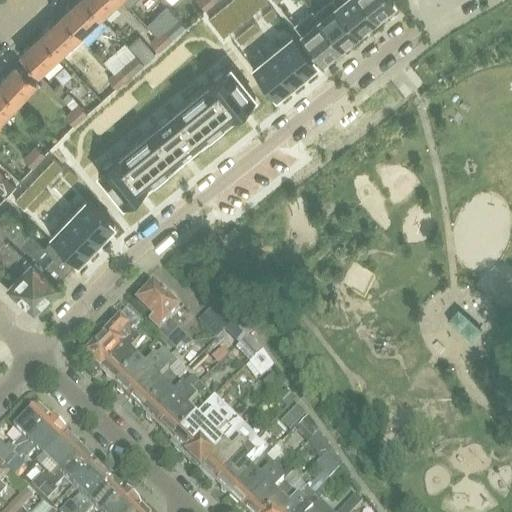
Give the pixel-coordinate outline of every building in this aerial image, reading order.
[(79,34),(100,15),(85,0),(77,0),(61,15),(79,34)] [(85,0),(100,15),(116,0),(85,0)] [(196,0),(194,2),(203,13),(212,4),(208,0),(196,0)] [(242,6),(237,0),(229,0),(228,1),(236,10),(242,6)] [(256,0),(248,0),(248,1),(255,10),(261,5),(256,0)] [(334,0),(337,4),(358,30),(376,16),(362,0),(334,0)] [(362,0),(376,16),(394,2),(392,0),(362,0)] [(236,10),(228,1),(222,6),(230,15),(236,10)] [(248,1),(242,6),(249,15),(255,10),(248,1)] [(337,4),(319,18),(340,45),(358,30),(337,4)] [(230,15),(222,6),(217,11),(224,20),(230,15)] [(242,6),(236,10),(243,20),(249,15),(242,6)] [(268,20),(277,13),(272,7),(263,14),(268,20)] [(243,20),(236,10),(230,15),(237,24),(243,20)] [(224,20),(217,11),(210,16),(218,25),(224,20)] [(61,15),(41,34),(59,53),(60,51),(67,59),(85,43),(78,35),(79,34),(61,15)] [(237,24),(230,15),(224,20),(231,29),(237,24)] [(177,17),(156,35),(165,45),(186,27),(177,17)] [(296,25),(322,59),(340,45),(319,18),(311,24),(306,18),(296,25)] [(224,20),(218,25),(225,34),(231,29),(224,20)] [(250,35),(259,27),(254,21),(245,28),(250,35)] [(241,42),(250,35),(245,28),(236,36),(241,42)] [(293,33),(279,44),(303,74),(317,63),(293,33)] [(19,54),(37,73),(59,53),(41,34),(19,54)] [(143,64),(155,53),(139,35),(127,45),(136,55),(143,64)] [(149,40),(158,51),(165,45),(156,35),(149,40)] [(279,44),(266,54),(290,84),(303,74),(279,44)] [(266,54),(252,66),(276,96),(290,84),(266,54)] [(136,55),(116,73),(124,82),(143,64),(136,55)] [(36,80),(17,63),(0,82),(18,99),(36,80)] [(230,66),(98,172),(123,204),(142,188),(146,192),(148,190),(144,186),(160,174),(163,178),(165,176),(162,172),(177,160),(181,164),(183,162),(179,158),(198,143),(202,147),(204,145),(200,141),(216,128),(219,132),(221,131),(218,127),(233,114),(237,118),(239,117),(235,113),(255,97),(230,66)] [(116,88),(124,82),(116,73),(114,71),(107,78),(116,88)] [(141,103),(163,79),(154,72),(133,96),(141,103)] [(0,82),(0,115),(1,117),(18,99),(0,82)] [(88,114),(79,103),(69,91),(62,97),(72,108),(81,119),(88,114)] [(71,122),(74,125),(81,119),(72,108),(65,114),(63,113),(57,118),(65,127),(71,122)] [(35,144),(29,151),(39,160),(46,153),(35,144)] [(23,158),(33,167),(39,160),(29,151),(23,158)] [(60,169),(52,160),(46,166),(55,174),(60,169)] [(55,174),(46,166),(41,171),(50,180),(55,174)] [(77,177),(69,168),(63,174),(72,183),(77,177)] [(50,180),(41,171),(36,177),(44,185),(50,180)] [(0,176),(0,191),(6,196),(16,185),(3,173),(0,176)] [(44,185),(36,177),(30,182),(39,191),(43,186),(44,185)] [(39,191),(30,182),(25,188),(34,196),(35,195),(39,191)] [(39,191),(35,195),(41,201),(49,192),(43,186),(39,191)] [(34,196),(25,188),(20,193),(29,202),(34,196)] [(20,193),(15,199),(23,207),(27,204),(29,202),(20,193)] [(29,202),(27,204),(32,209),(41,201),(35,195),(34,196),(29,202)] [(86,197),(74,209),(102,236),(114,223),(86,197)] [(49,242),(44,247),(30,233),(4,209),(0,213),(0,276),(21,296),(19,298),(27,305),(30,301),(31,300),(36,300),(36,301),(40,304),(47,297),(44,295),(74,265),(49,242)] [(74,209),(62,222),(90,248),(102,236),(74,209)] [(62,222),(50,234),(78,261),(90,248),(62,222)] [(153,286),(135,305),(147,316),(144,320),(177,350),(181,345),(185,348),(193,344),(169,322),(180,311),(153,286)] [(216,303),(199,322),(218,341),(221,338),(235,323),(241,318),(234,314),(235,314),(223,307),(216,303)] [(127,312),(121,320),(94,348),(92,347),(85,355),(86,356),(86,360),(85,361),(94,369),(95,368),(100,373),(143,327),(127,312)] [(100,372),(115,386),(138,361),(131,354),(140,344),(136,341),(139,338),(137,336),(145,329),(143,327),(100,373),(100,372)] [(247,363),(260,350),(248,337),(235,349),(247,363)] [(115,386),(129,400),(170,357),(162,349),(145,367),(138,361),(115,386)] [(260,350),(247,363),(249,365),(260,380),(274,368),(262,351),(260,350)] [(129,400),(144,414),(168,389),(160,381),(177,363),(170,357),(129,400)] [(144,414),(158,428),(199,385),(191,377),(174,395),(168,389),(144,414)] [(158,428),(172,442),(196,417),(196,416),(189,409),(206,391),(199,385),(158,428)] [(286,391),(277,399),(286,408),(294,399),(286,391)] [(170,445),(184,459),(228,412),(213,398),(196,416),(196,417),(172,442),(170,445)] [(0,443),(0,461),(6,468),(52,421),(52,420),(51,421),(36,407),(13,431),(21,439),(13,448),(9,445),(5,448),(0,443)] [(289,417),(297,425),(306,415),(298,407),(289,417)] [(184,459),(198,472),(242,426),(228,412),(184,459)] [(295,428),(296,429),(294,431),(307,444),(319,432),(308,416),(295,428)] [(67,435),(52,421),(6,468),(14,475),(24,464),(20,461),(23,458),(26,461),(35,452),(43,459),(43,460),(66,436),(67,435)] [(215,482),(216,483),(257,440),(242,426),(198,472),(212,486),(215,482)] [(316,456),(320,460),(330,450),(319,432),(307,444),(317,454),(316,456)] [(81,450),(66,436),(43,460),(43,459),(33,469),(41,477),(30,487),(39,494),(81,450)] [(216,483),(229,496),(253,472),(246,465),(264,447),(257,440),(216,483)] [(58,491),(56,489),(64,481),(73,489),(96,465),(81,450),(39,494),(48,502),(58,491)] [(229,496),(244,511),(285,468),(278,461),(281,458),(273,450),(253,472),(229,496)] [(320,460),(314,467),(319,471),(328,480),(342,466),(338,462),(331,451),(330,450),(320,460)] [(70,502),(61,511),(79,511),(111,479),(96,465),(73,489),(80,496),(72,504),(70,502)] [(0,466),(0,497),(7,489),(1,484),(9,473),(0,466)] [(270,511),(282,500),(282,499),(275,492),(292,474),(285,468),(244,511),(245,511),(270,511)] [(297,511),(314,495),(313,495),(328,480),(319,471),(304,486),(299,482),(282,499),(282,500),(270,511),(297,511)] [(90,511),(93,509),(95,511),(106,511),(125,492),(125,491),(124,492),(111,479),(79,511),(90,511)] [(25,491),(10,506),(16,511),(19,511),(33,498),(25,491)] [(134,511),(140,506),(125,492),(106,511),(134,511)] [(325,511),(328,509),(314,495),(297,511),(325,511)] [(353,511),(356,509),(363,502),(355,496),(339,511),(331,511),(328,509),(325,511),(353,511)]
